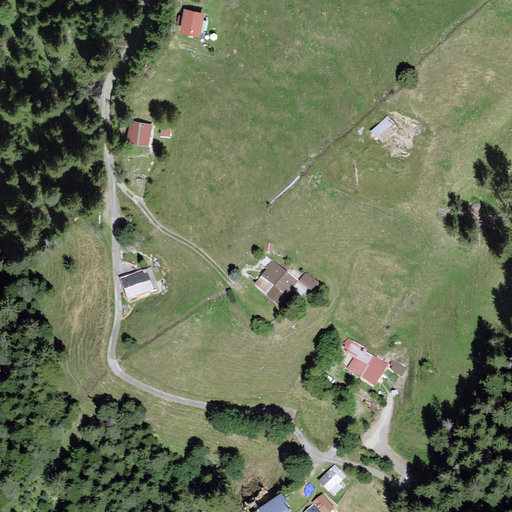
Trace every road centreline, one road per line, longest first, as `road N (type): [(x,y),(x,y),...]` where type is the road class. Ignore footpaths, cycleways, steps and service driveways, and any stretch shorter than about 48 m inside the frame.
road 1 (residential): [(146,0),(107,94),(114,365),(166,395),(280,419),(318,455),(399,484),(410,476),(382,443),(390,400)]
road 2 (track): [(239,293),(110,176)]
